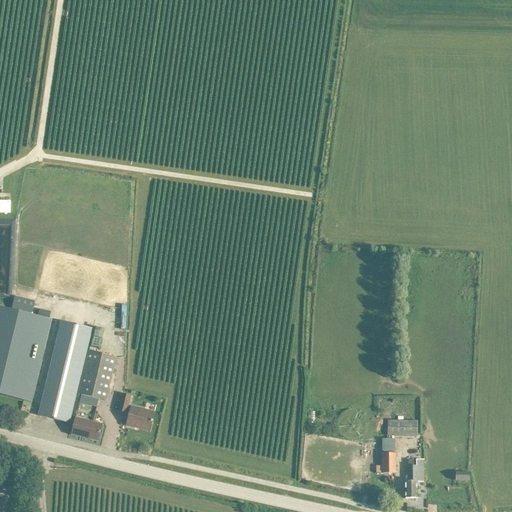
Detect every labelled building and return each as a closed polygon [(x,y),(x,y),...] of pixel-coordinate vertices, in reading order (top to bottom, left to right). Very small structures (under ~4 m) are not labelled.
[(15,298),(13,308),(31,312),(33,303),(15,298)] [(51,320),(0,307),(0,395),(31,403),(32,399),(34,390),(44,350),(51,320)] [(38,416),(74,425),(75,419),(76,419),(81,397),(76,396),(81,372),(83,373),(88,351),(93,329),(61,321),(38,416)] [(116,358),(88,351),(83,373),(78,394),(105,400),(116,358)] [(118,411),(126,413),(131,396),(122,394),(118,411)] [(126,425),(135,427),(135,426),(150,429),(154,413),(131,407),(126,425)] [(75,419),(74,425),(72,434),(98,441),(102,425),(92,423),(76,419),(75,419)] [(387,429),(387,436),(418,437),(418,422),(387,421),(387,429)] [(381,439),(382,453),(394,453),(394,439),(381,439)] [(382,467),(376,467),(376,474),(383,474),(395,473),(395,463),(394,453),(382,453),(382,464),(382,467)] [(408,482),(405,482),(405,488),(405,499),(417,499),(417,488),(416,482),(424,482),(424,472),(424,459),(416,459),(416,463),(414,463),(414,460),(408,460),(408,472),(408,482)] [(455,481),(469,481),(469,473),(456,473),(455,481)]
